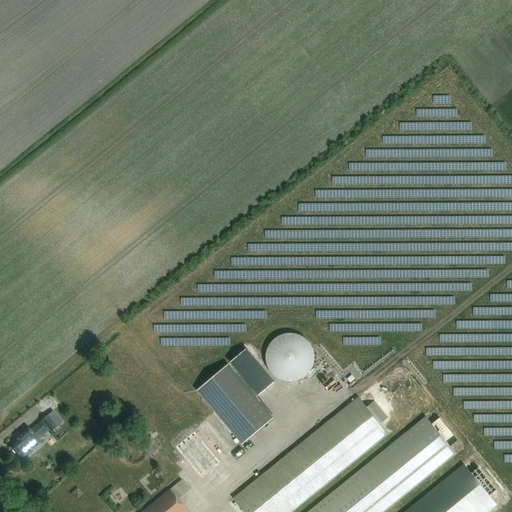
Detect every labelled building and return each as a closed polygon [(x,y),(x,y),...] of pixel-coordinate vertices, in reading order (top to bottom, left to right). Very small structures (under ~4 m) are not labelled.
[(247,350),(231,363),(258,396),(274,383),(247,350)] [(230,367),(228,366),(197,391),(216,413),(242,445),(273,419),(230,367)] [(359,399),(318,432),(234,499),(243,511),(293,511),(389,436),(381,426),(388,420),(375,403),(367,409),(359,399)] [(18,441),(9,449),(13,454),(15,452),(21,459),(40,442),(37,439),(44,432),(48,430),(50,432),(50,433),(50,432),(56,428),(51,422),(47,417),(46,417),(30,431),(28,429),(24,432),(16,439),(18,441)] [(308,511),(386,511),(457,456),(426,417),(308,511)] [(150,437),(145,441),(154,452),(159,448),(155,443),(153,440),(155,439),(159,436),(156,432),(150,437)] [(219,464),(194,433),(170,453),(196,484),(219,464)] [(464,465),(405,511),(488,511),(497,506),(464,465)] [(190,489),(182,478),(140,511),(187,511),(188,511),(178,499),(190,489)]
